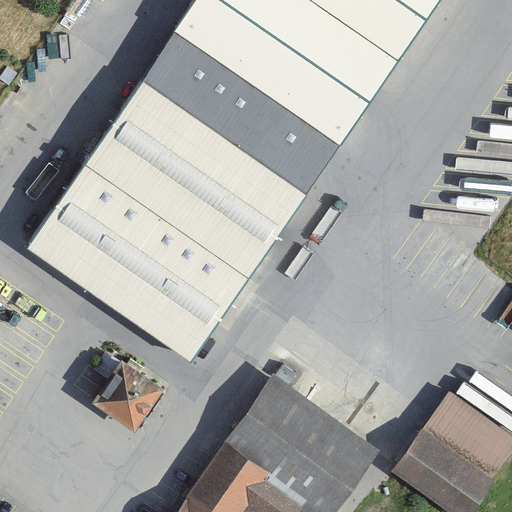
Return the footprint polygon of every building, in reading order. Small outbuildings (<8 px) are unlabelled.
[(187,0),(139,72),(305,184),(430,0),(187,0)] [(139,72),(24,241),(188,353),(305,184),(139,72)] [(163,387),(121,358),(95,396),(137,425),(163,387)] [(273,367),(172,511),(239,511),(241,510),(244,511),(294,511),(302,502),(316,511),(332,511),(381,442),(273,367)] [(511,426),(452,382),(390,465),(457,511),(468,511),(511,446),(511,426)]
